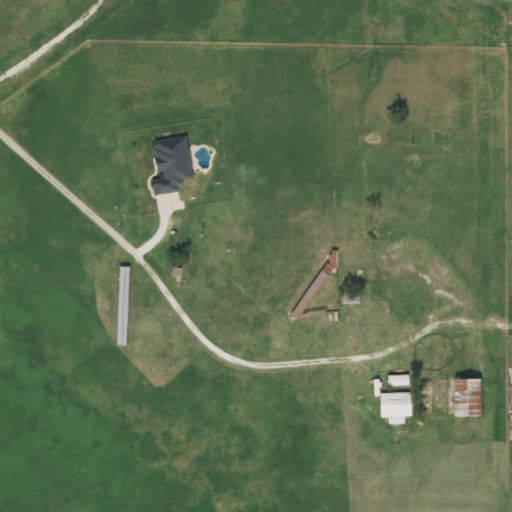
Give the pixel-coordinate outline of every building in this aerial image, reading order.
[(341,256),(299,318),(293,314),(335,252),(341,256)] [(118,345),(119,267),(130,267),(128,345),(118,345)] [(360,302),(343,302),(343,293),(360,294),(360,302)] [(388,386),(387,376),(410,376),(410,386),(388,386)] [(431,379),(484,379),(484,416),(431,416),(431,379)]
